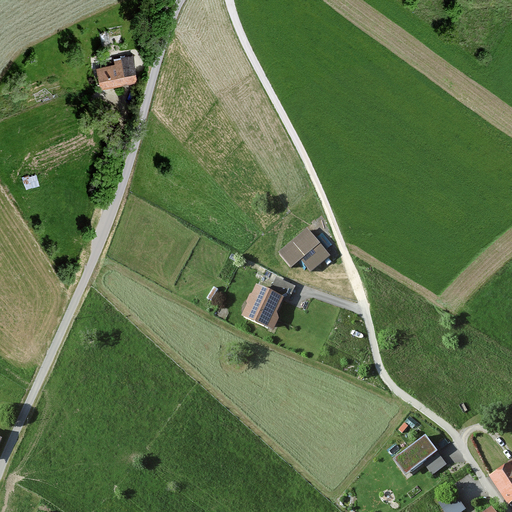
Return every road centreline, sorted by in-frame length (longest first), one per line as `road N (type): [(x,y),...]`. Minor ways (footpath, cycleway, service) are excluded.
road 1 (unclassified): [(180,0),(110,217),(0,474)]
road 2 (track): [(229,0),(312,169),(380,372),(444,425)]
